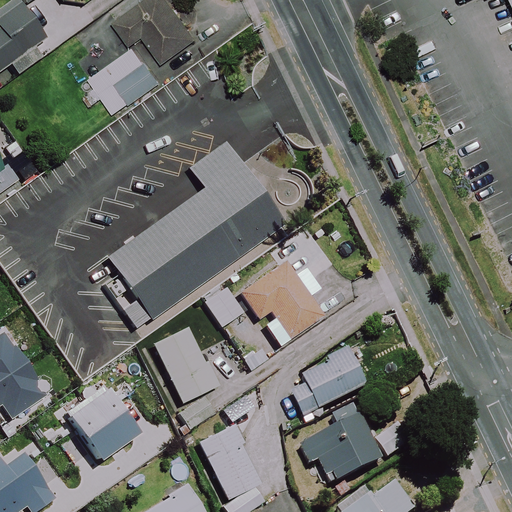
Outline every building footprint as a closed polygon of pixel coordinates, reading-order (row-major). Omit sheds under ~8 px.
[(42,41),(11,0),(7,0),(0,5),(0,71),(8,65),(16,76),(38,59),(31,49),(42,41)] [(161,64),(195,42),(168,0),(147,0),(114,22),(129,46),(144,36),(161,64)] [(158,84),(134,49),(88,80),(113,115),(158,84)] [(97,269),(138,328),(277,232),(222,154),(182,181),(196,200),(97,269)] [(0,193),(10,187),(0,171),(0,193)] [(320,318),(282,263),(237,294),(256,322),(268,313),(287,341),(320,318)] [(240,315),(223,290),(201,304),(218,329),(240,315)] [(57,389),(12,327),(0,335),(0,376),(25,412),(57,389)] [(214,388),(183,329),(149,347),(180,406),(214,388)] [(364,388),(346,352),(297,377),(302,386),(287,394),(301,420),(364,388)] [(377,464),(352,411),(342,416),(346,425),(298,447),(307,468),(315,465),(326,488),(377,464)] [(224,501),(257,484),(238,447),(242,444),(232,425),(195,444),(224,501)] [(407,444),(395,427),(374,442),(386,459),(407,444)] [(37,511),(40,510),(8,464),(0,469),(0,511),(37,511)] [(412,511),(391,484),(385,476),(363,492),(369,500),(352,511),(412,511)] [(200,511),(184,486),(142,511),(200,511)] [(252,489),(221,509),(222,511),(248,511),(261,504),(252,489)]
